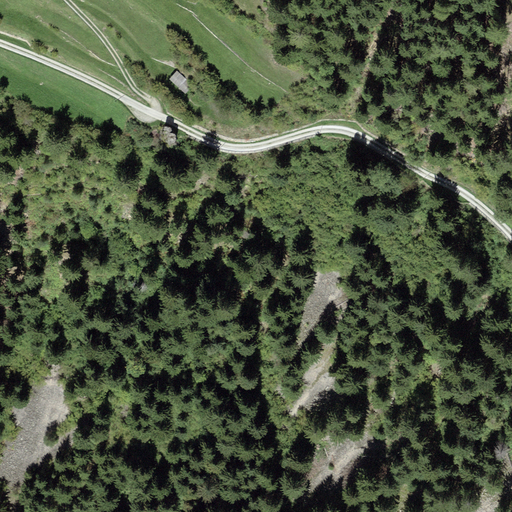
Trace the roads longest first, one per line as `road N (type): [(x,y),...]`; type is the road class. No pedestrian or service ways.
road 1 (track): [(0,43),(223,145),(346,129),(463,192),(511,235)]
road 2 (track): [(159,113),(68,0)]
